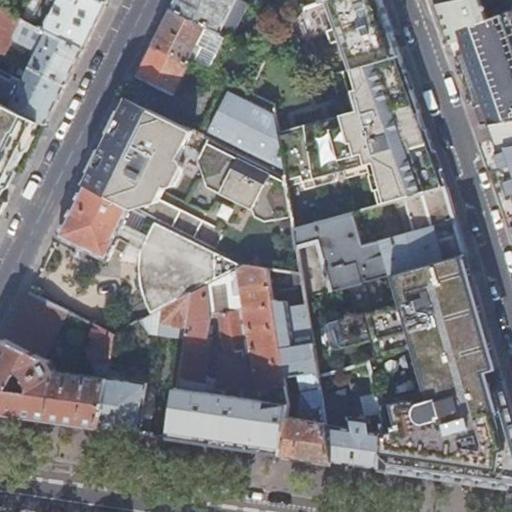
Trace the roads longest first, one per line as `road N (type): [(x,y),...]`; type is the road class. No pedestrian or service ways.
road 1 (residential): [(407,0),(511,324)]
road 2 (residential): [(0,287),(145,0)]
road 3 (primary): [(147,511),(0,491)]
